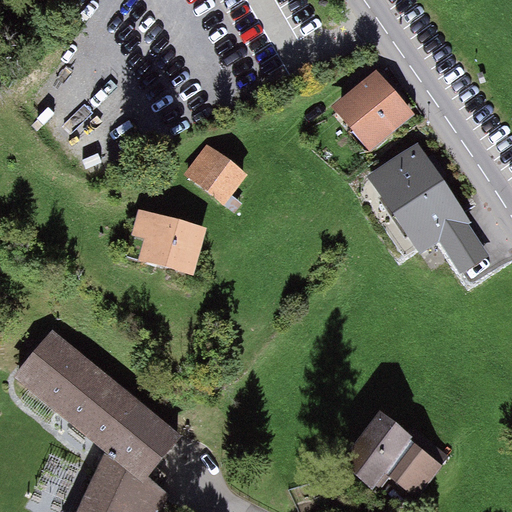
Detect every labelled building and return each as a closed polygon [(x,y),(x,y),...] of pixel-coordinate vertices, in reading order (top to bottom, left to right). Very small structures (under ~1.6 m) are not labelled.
[(383,73),(342,108),(374,145),(408,117),(398,105),(405,99),(383,73)] [(190,173),(225,201),(244,178),(208,150),(190,173)] [(484,257),(460,222),(462,220),(435,181),(445,174),(433,157),(424,164),(417,154),(380,180),(424,246),(439,236),(462,271),(484,257)] [(154,238),(149,257),(190,268),(199,236),(143,221),(140,235),(154,238)] [(153,486),(163,474),(155,468),(179,440),(54,337),(20,379),(111,454),(84,511),(159,511),(167,497),(153,486)] [(391,471),(419,492),(446,457),(415,431),(407,440),(382,421),(348,465),(374,484),(376,482),(380,485),(391,471)]
